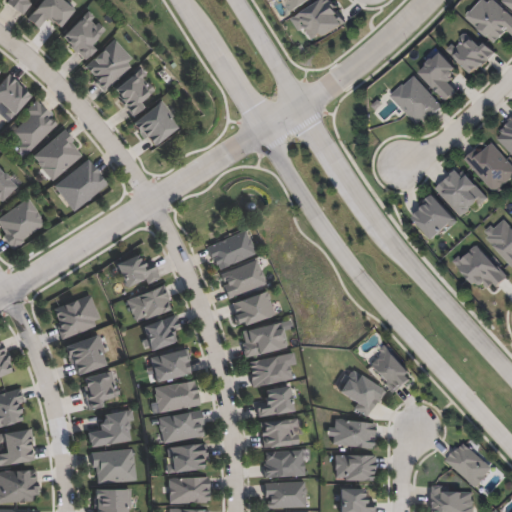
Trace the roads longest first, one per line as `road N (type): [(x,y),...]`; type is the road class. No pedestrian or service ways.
road 1 (tertiary): [(178,0),(346,267),(511,450)]
road 2 (residential): [(234,511),(228,413),(172,242),(102,139),(0,39)]
road 3 (tertiary): [(511,378),(365,218),(235,0)]
road 4 (tertiary): [(261,133),(0,296)]
road 5 (residential): [(63,511),(55,419),(35,351),(5,293)]
road 6 (tertiary): [(300,108),(428,0)]
road 7 (residential): [(511,78),(445,146),(402,163)]
